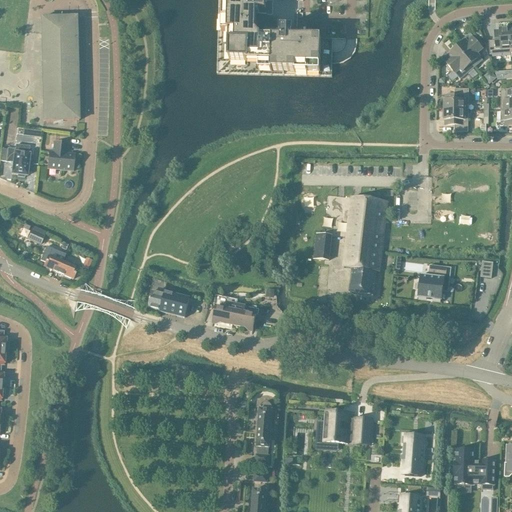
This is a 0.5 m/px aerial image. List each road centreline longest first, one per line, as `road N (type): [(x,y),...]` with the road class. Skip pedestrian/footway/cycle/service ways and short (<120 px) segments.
road 1 (unclassified): [(481,374),(291,351),(140,319)]
road 2 (residential): [(0,188),(60,211),(80,202),(94,90),(88,0)]
road 3 (residential): [(511,8),(459,12),(431,35),(424,146),(511,148)]
road 4 (residential): [(0,321),(27,341),(13,477),(0,489)]
